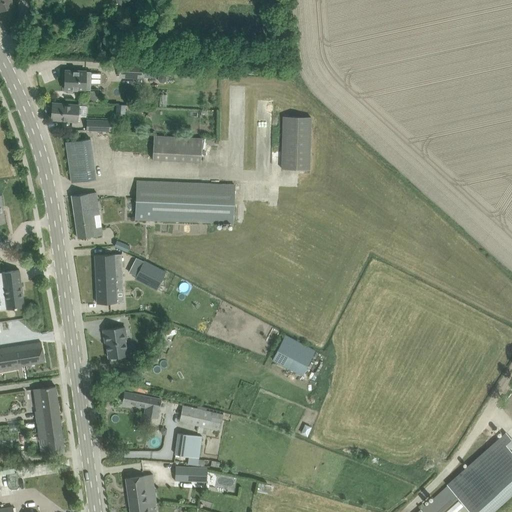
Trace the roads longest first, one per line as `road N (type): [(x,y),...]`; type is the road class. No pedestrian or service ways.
road 1 (tertiary): [(95,511),(48,182),(0,55)]
road 2 (track): [(446,473),(511,372)]
